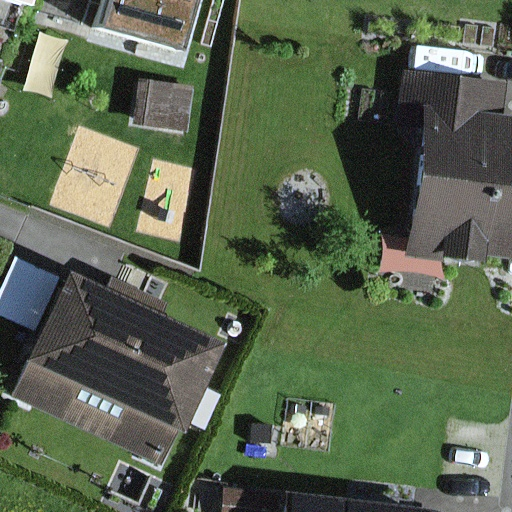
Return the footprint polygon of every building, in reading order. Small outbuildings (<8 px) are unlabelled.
[(6,0),(32,8),(34,0),(6,0)] [(105,0),(98,28),(184,53),(199,0),(105,0)] [(506,84),(407,71),(400,124),(425,128),(408,258),(447,263),(448,258),(488,263),(488,255),(511,258),(511,119),(502,118),(506,84)] [(393,93),(362,89),(357,120),(388,125),(393,93)] [(227,345),(71,274),(14,397),(161,465),(176,432),(185,436),(227,345)] [(272,511),(275,496),(224,489),(221,511),(272,511)] [(425,511),(288,494),(285,511),(425,511)]
